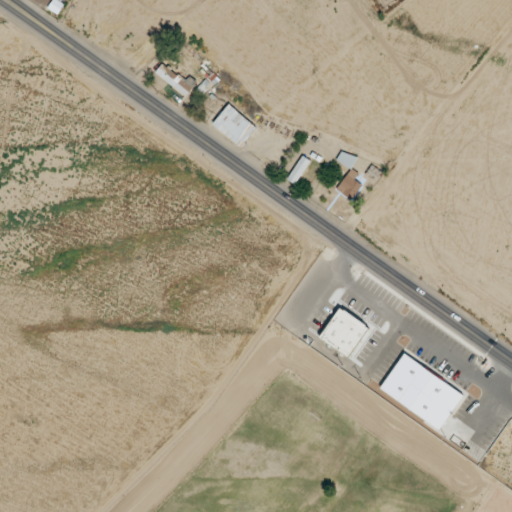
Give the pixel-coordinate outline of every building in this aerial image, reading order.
[(195,85),(163,62),(155,74),(186,97),(195,85)] [(256,126),(228,105),(212,126),(241,147),(256,126)] [(337,162),(353,169),(357,158),(341,151),(337,162)] [(288,179),(296,184),(310,160),(303,156),(288,179)] [(355,180),(359,173),(350,168),(337,191),(353,201),(363,184),(355,180)] [(323,337),(343,310),(372,330),(351,357),(323,337)] [(385,387),(405,357),(464,400),(441,428),(385,387)] [(511,483),(482,463),(511,427),(511,483)]
